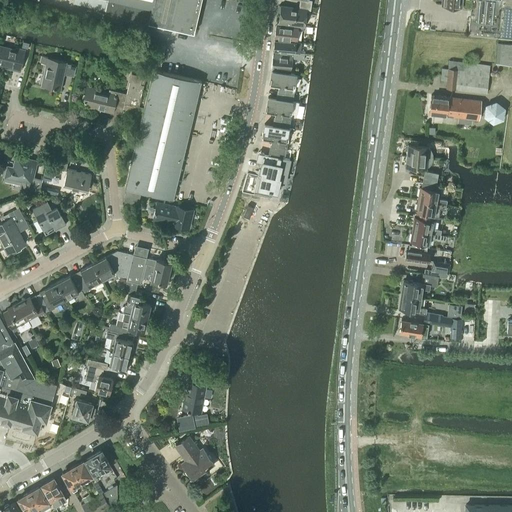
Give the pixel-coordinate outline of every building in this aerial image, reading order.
[(107,0),(105,12),(193,33),(200,0),(107,0)] [(511,0),(440,0),(440,3),(469,6),(466,33),(511,37),(511,0)] [(310,8),(298,6),(298,8),(278,5),(277,12),(279,12),(277,23),(303,27),(305,10),(309,11),(310,8)] [(276,25),(274,38),(296,41),(298,28),(276,25)] [(274,39),(273,51),(290,53),(290,51),(292,52),(293,51),(294,51),(294,53),(304,54),(304,50),(300,50),(301,42),(274,39)] [(511,43),(497,43),(495,64),(511,64),(511,43)] [(24,50),(16,48),(15,50),(0,46),(0,63),(11,66),(10,69),(19,71),(24,50)] [(304,54),(294,53),(292,55),(273,53),(271,68),(291,70),(292,58),(303,60),(304,54)] [(41,56),(40,62),(46,64),(41,85),(59,89),(62,75),(74,77),(76,66),(67,64),(67,63),(47,59),(47,58),(41,56)] [(446,80),(445,89),(485,93),(489,65),(448,61),(447,69),(441,68),(440,80),(446,80)] [(145,100),(194,111),(201,81),(152,70),(145,100)] [(272,70),(269,83),(279,85),(276,98),(276,99),(290,101),(293,87),(297,77),(297,75),(272,70)] [(131,73),(127,94),(124,104),(138,107),(145,76),(131,73)] [(124,104),(127,94),(109,90),(108,94),(86,89),(82,105),(112,112),(113,106),(123,108),(124,104)] [(430,95),(428,114),(478,119),(480,101),(430,95)] [(268,97),(265,110),(275,112),(273,125),(273,126),(287,128),(289,114),(293,104),(294,101),(290,101),(276,99),(276,98),(268,97)] [(183,155),(194,111),(145,100),(135,143),(183,155)] [(485,105),(483,117),(493,124),(503,120),(505,108),(496,101),(485,105)] [(264,124),(262,137),(272,138),(269,155),(283,158),(286,141),(289,131),(290,128),(287,128),(273,126),(273,125),(264,124)] [(129,167),(178,178),(183,155),(135,143),(129,167)] [(405,156),(432,158),(432,157),(432,155),(431,152),(430,150),(429,149),(427,148),(427,147),(407,145),(406,150),(405,156)] [(262,171),(258,187),(271,190),(270,193),(275,194),(276,191),(278,180),(285,181),(290,159),(283,158),(269,155),(264,154),(261,170),(262,171)] [(432,159),(432,158),(405,156),(405,161),(405,162),(405,166),(425,168),(425,167),(427,167),(429,165),(430,163),(431,161),(432,159)] [(8,167),(6,177),(20,181),(18,190),(29,196),(39,193),(42,179),(33,177),(36,162),(17,157),(14,168),(8,167)] [(51,159),(50,164),(55,165),(54,168),(65,170),(67,163),(51,159)] [(46,163),(43,177),(52,179),(54,168),(55,165),(50,164),(46,163)] [(173,199),(178,178),(129,167),(124,187),(126,187),(141,191),(173,199)] [(68,169),(64,186),(86,191),(91,174),(68,169)] [(422,176),(436,179),(437,173),(423,170),(422,176)] [(435,185),(436,179),(422,176),(421,182),(435,185)] [(419,188),(418,197),(419,197),(419,200),(445,205),(446,200),(435,198),(438,185),(435,185),(421,182),(420,188),(419,188)] [(138,204),(141,191),(126,187),(123,200),(138,204)] [(56,206),(52,209),(47,200),(31,209),(43,231),(53,226),(55,230),(66,224),(56,206)] [(415,212),(417,212),(417,214),(432,217),(432,216),(437,217),(438,208),(444,209),(445,205),(419,200),(418,204),(417,203),(415,212)] [(155,211),(153,219),(172,223),(172,224),(173,224),(179,225),(179,222),(189,224),(191,215),(192,210),(176,206),(176,207),(157,202),(155,212),(155,211)] [(11,218),(0,223),(0,239),(8,254),(25,244),(19,232),(29,226),(25,220),(19,208),(19,207),(8,213),(9,214),(11,218)] [(414,226),(414,230),(439,234),(440,234),(444,235),(445,230),(440,229),(440,230),(434,228),(434,231),(430,230),(432,217),(417,214),(416,217),(414,217),(413,226),(414,226)] [(438,240),(439,234),(414,230),(413,233),(411,233),(410,242),(412,242),(427,245),(428,235),(433,236),(432,238),(438,240)] [(404,251),(403,256),(404,257),(404,259),(426,262),(429,263),(430,253),(427,252),(425,252),(427,245),(412,242),(411,245),(409,245),(408,250),(405,249),(405,250),(404,251)] [(126,280),(132,254),(117,251),(105,257),(114,273),(115,276),(121,277),(119,282),(125,283),(126,280)] [(132,254),(126,280),(140,283),(144,263),(146,257),(132,254)] [(114,273),(105,257),(105,256),(92,263),(101,280),(114,273)] [(171,262),(146,257),(144,263),(154,265),(150,280),(166,283),(171,262)] [(432,260),(430,269),(447,272),(449,263),(432,260)] [(89,286),(101,280),(92,263),(80,270),(81,272),(76,275),(84,291),(90,288),(89,286)] [(403,280),(401,294),(419,297),(421,288),(428,289),(429,284),(436,286),(438,276),(429,274),(424,274),(422,273),(421,283),(403,280)] [(82,292),(84,291),(76,275),(71,278),(70,275),(57,282),(66,299),(75,294),(78,300),(85,297),(82,292)] [(53,306),(66,299),(57,282),(44,288),(45,289),(39,292),(49,311),(54,308),(53,306)] [(123,292),(122,298),(127,299),(126,305),(131,307),(130,313),(147,317),(150,304),(135,301),(137,295),(134,294),(124,292),(123,292)] [(418,306),(419,297),(401,294),(398,308),(424,312),(425,312),(425,307),(418,306)] [(27,320),(28,320),(38,314),(40,318),(46,315),(35,295),(25,300),(25,299),(18,303),(27,320)] [(13,332),(19,329),(20,330),(23,329),(25,328),(28,326),(30,324),(28,320),(27,320),(18,303),(12,306),(12,307),(3,312),(13,332)] [(447,316),(451,316),(460,317),(461,306),(448,304),(447,316)] [(110,323),(108,329),(128,333),(129,327),(144,331),(147,317),(130,313),(130,314),(119,311),(117,319),(116,324),(110,323)] [(424,312),(423,323),(428,324),(428,323),(439,325),(445,326),(449,326),(450,326),(451,318),(451,316),(442,315),(442,314),(425,312),(424,312)] [(0,317),(0,349),(14,342),(0,317)] [(445,326),(444,333),(450,333),(450,337),(460,337),(461,318),(451,318),(450,326),(449,326),(445,326)] [(401,320),(399,333),(401,333),(406,334),(426,337),(428,324),(423,323),(401,320)] [(107,331),(105,337),(111,338),(112,350),(129,354),(132,341),(126,339),(128,333),(108,329),(108,331),(107,331)] [(10,422),(23,426),(22,428),(37,432),(41,420),(46,421),(56,384),(33,377),(14,342),(0,349),(0,359),(0,360),(0,359),(0,419),(1,420),(0,420),(10,423),(10,422)] [(112,350),(109,364),(126,368),(129,354),(112,350)] [(57,358),(51,360),(54,368),(60,365),(57,358)] [(66,359),(65,365),(81,368),(82,363),(66,359)] [(88,359),(86,365),(88,365),(103,368),(106,369),(107,363),(88,359)] [(88,365),(85,379),(96,382),(94,389),(109,393),(113,378),(102,375),(103,368),(88,365)] [(200,413),(203,397),(205,385),(204,385),(206,377),(188,374),(181,409),(200,413)] [(71,386),(70,392),(85,396),(86,391),(71,386)] [(91,403),(77,398),(77,399),(75,399),(73,400),(72,404),(73,406),(75,407),(72,415),(73,417),(78,419),(79,417),(80,417),(86,419),(87,416),(91,417),(94,408),(90,407),(91,403)] [(183,416),(178,418),(180,429),(208,424),(206,414),(198,415),(195,414),(186,416),(186,415),(183,416)] [(214,464),(202,448),(199,450),(188,435),(174,445),(185,460),(181,463),(192,479),(214,464)] [(101,450),(86,458),(96,477),(102,474),(111,469),(109,465),(101,450)] [(72,466),(81,481),(91,475),(82,460),(72,466)] [(72,466),(62,472),(73,491),(77,488),(75,486),(82,482),(81,481),(72,466)] [(50,499),(53,505),(54,507),(66,500),(53,478),(42,484),(50,499)] [(116,484),(103,492),(109,502),(117,501),(116,484)] [(28,492),(40,511),(50,505),(39,486),(28,492)] [(18,498),(26,511),(39,511),(40,511),(28,492),(18,498)] [(85,502),(81,504),(85,511),(97,511),(109,506),(102,493),(99,494),(91,499),(85,502)] [(20,511),(14,502),(10,504),(8,504),(4,506),(4,508),(3,508),(4,511),(20,511)]
